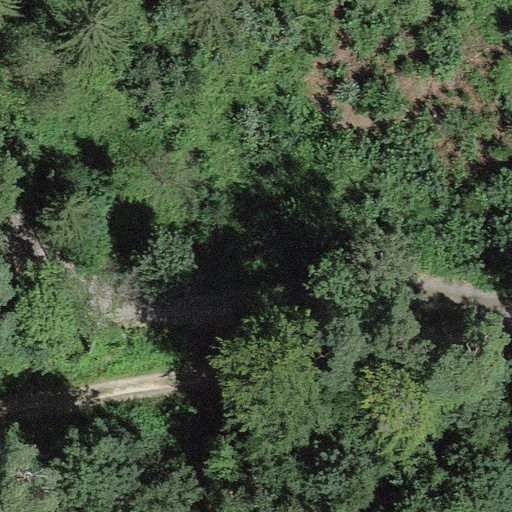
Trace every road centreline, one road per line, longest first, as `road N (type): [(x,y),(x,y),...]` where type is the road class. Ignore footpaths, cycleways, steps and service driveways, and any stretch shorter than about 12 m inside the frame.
road 1 (track): [(511,321),(340,305),(142,302),(20,267),(0,236)]
road 2 (track): [(511,328),(0,412)]
